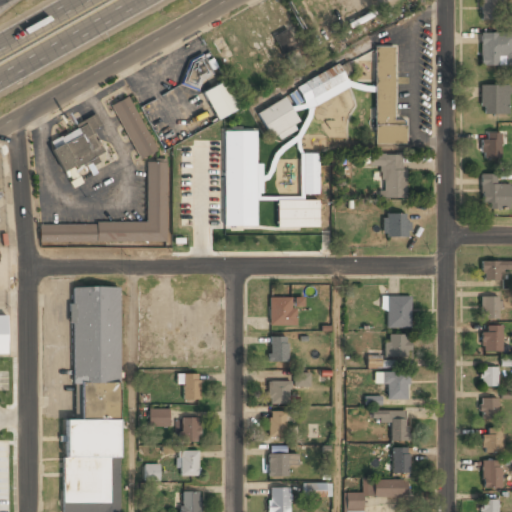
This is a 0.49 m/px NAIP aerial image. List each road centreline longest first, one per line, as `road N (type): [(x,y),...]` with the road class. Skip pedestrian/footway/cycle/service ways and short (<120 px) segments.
road 1 (residential): [(445,0),(447,511)]
road 2 (residential): [(445,268),(26,268)]
road 3 (residential): [(11,122),(26,268),(26,511)]
road 4 (secondary): [(0,128),(231,0)]
road 5 (residential): [(238,267),(237,511)]
road 6 (motorway): [(0,85),(152,0)]
